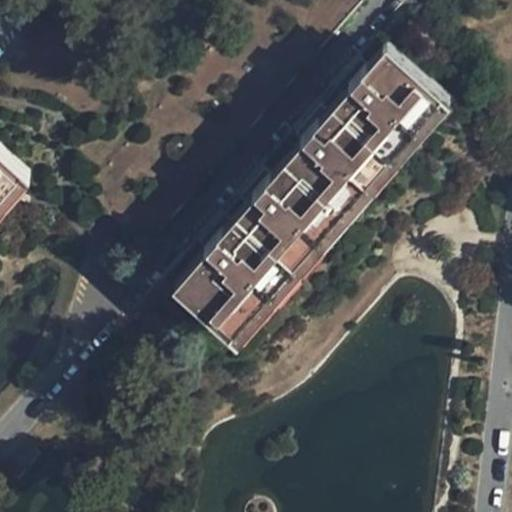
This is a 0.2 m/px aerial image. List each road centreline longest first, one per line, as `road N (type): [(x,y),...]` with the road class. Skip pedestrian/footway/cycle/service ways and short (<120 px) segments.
road 1 (residential): [(117,303),(384,0)]
road 2 (residential): [(485,511),(511,279)]
road 3 (residential): [(0,436),(117,303)]
